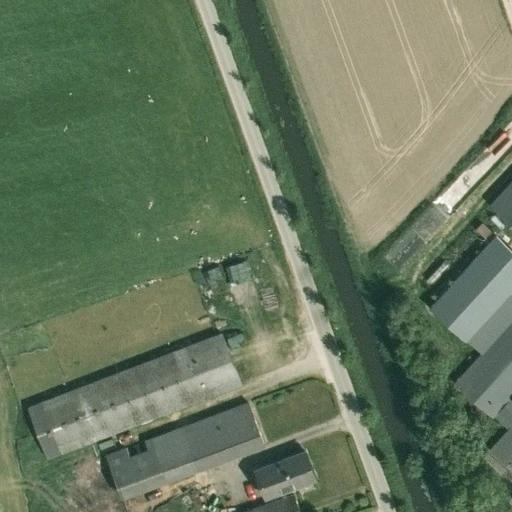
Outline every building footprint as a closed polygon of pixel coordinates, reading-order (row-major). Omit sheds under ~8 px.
[(511,222),(511,178),(490,203),(511,222)] [(494,416),(511,397),(511,395),(511,248),(496,233),(428,306),(480,351),(454,381),(493,417),(494,416)] [(29,406),(47,458),(242,384),(222,332),(29,406)] [(511,423),(511,397),(494,416),(508,428),(511,423)] [(248,402),(107,454),(121,497),(266,444),(248,402)] [(511,423),(508,428),(489,449),(511,469),(511,423)] [(315,477),(305,451),(256,469),(265,495),(315,477)] [(300,511),(294,493),(238,511),(300,511)]
